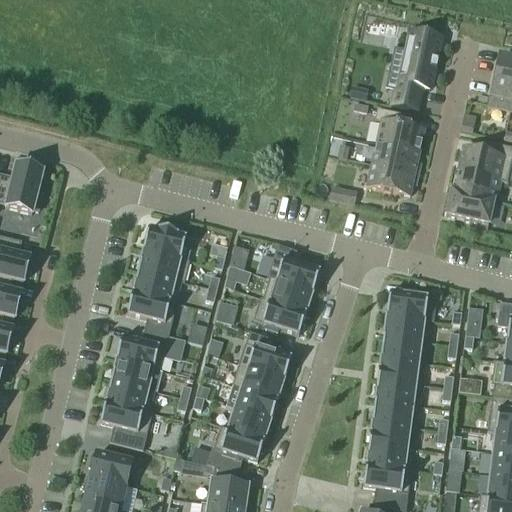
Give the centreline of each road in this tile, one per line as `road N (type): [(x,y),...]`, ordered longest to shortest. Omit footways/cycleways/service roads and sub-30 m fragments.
road 1 (residential): [(108,191),(28,511)]
road 2 (residential): [(358,252),(282,511)]
road 3 (residential): [(358,252),(108,191)]
road 4 (residential): [(465,49),(417,267)]
